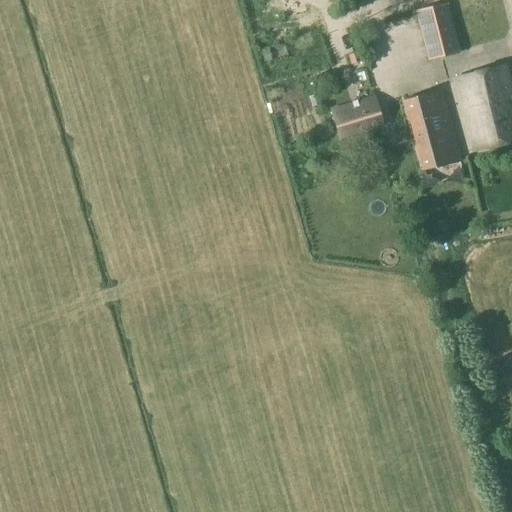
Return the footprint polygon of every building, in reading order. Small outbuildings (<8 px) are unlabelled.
[(447,2),(416,10),(420,28),(428,61),(459,53),(455,37),(447,2)] [(354,53),(347,55),(350,65),(357,63),(354,53)] [(511,94),(505,65),(456,77),(474,151),(511,141),(511,94)] [(441,88),(403,99),(423,171),(461,161),(441,88)] [(340,137),(381,124),(373,99),(332,112),(340,137)]
